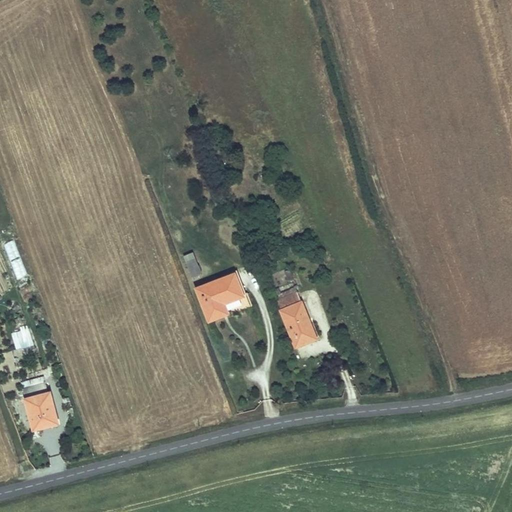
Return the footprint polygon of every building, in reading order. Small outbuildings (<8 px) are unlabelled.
[(13,239),(3,243),(17,279),(27,275),(13,239)] [(196,268),(191,257),(183,261),(188,272),(196,268)] [(232,279),(196,293),(209,326),(221,321),(216,309),(223,306),(228,319),(252,309),(247,297),(240,300),(232,279)] [(274,302),(277,312),(297,304),(293,294),(289,296),(286,290),(277,294),(279,300),(274,302)] [(306,325),(297,304),(277,312),(292,348),(306,343),(300,327),(306,325)] [(216,309),(221,321),(228,319),(223,306),(216,309)] [(300,327),(306,343),(315,339),(308,324),(306,325),(300,327)] [(12,332),(15,349),(33,346),(30,328),(12,332)] [(36,429),(60,420),(49,390),(48,391),(42,375),(28,380),(34,396),(25,399),(36,429)]
